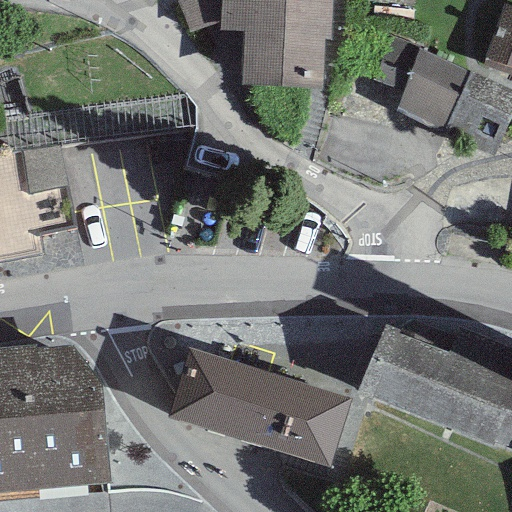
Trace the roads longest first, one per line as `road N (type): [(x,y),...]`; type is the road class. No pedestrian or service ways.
road 1 (residential): [(399,295),(391,228),(257,154),(157,33),(100,0)]
road 2 (tertiary): [(92,301),(399,295)]
road 3 (residential): [(92,301),(152,410),(265,511)]
